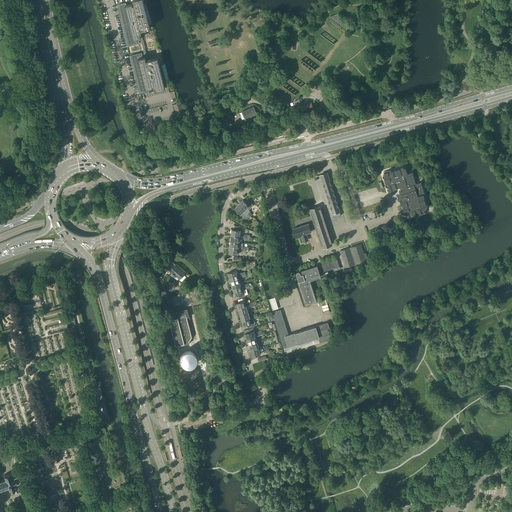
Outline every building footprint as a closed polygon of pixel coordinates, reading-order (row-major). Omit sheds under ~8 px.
[(130,0),(132,3),(128,4),(128,3),(118,5),(120,11),(121,14),(120,14),(129,47),(138,45),(141,44),(144,53),(140,54),(131,56),(137,83),(138,83),(136,83),(137,86),(139,86),(138,86),(140,91),(141,94),(148,92),(151,92),(151,90),(153,89),(162,87),(163,91),(171,89),(164,58),(158,60),(157,57),(148,60),(142,39),(147,38),(146,34),(155,30),(159,28),(151,0),(143,0),(142,1),(138,0),(133,1),(132,0),(130,0)] [(332,17),(347,28),(350,24),(335,13),(332,17)] [(361,14),(364,34),(365,34),(365,29),(364,27),(369,26),(369,25),(370,25),(369,19),(368,19),(368,18),(363,18),(363,16),(361,14)] [(260,64),(258,70),(275,76),(277,70),(260,64)] [(327,110),(328,115),(330,119),(330,118),(330,114),(341,111),(332,85),(322,89),(321,87),(320,85),(319,85),(321,91),(327,110)] [(297,107),(299,112),(313,108),(311,103),(303,105),(297,107)] [(177,114),(176,114),(177,118),(178,118),(183,116),(186,115),(184,111),(183,112),(181,104),(174,107),(176,113),(177,113),(177,114)] [(242,112),(245,119),(256,113),(253,107),(242,112)] [(221,130),(219,131),(220,133),(222,132),(222,133),(223,133),(223,132),(235,127),(239,125),(238,122),(233,123),(234,124),(231,125),(230,121),(219,126),(221,130)] [(343,159),(354,195),(355,194),(353,188),(364,184),(356,160),(345,163),(343,159)] [(399,191),(402,201),(400,202),(401,205),(402,205),(404,212),(405,212),(407,217),(409,218),(411,218),(411,217),(421,214),(425,213),(424,210),(425,209),(427,206),(426,204),(424,198),(423,195),(425,194),(424,192),(423,191),(423,189),(422,189),(422,187),(422,185),(421,185),(421,184),(421,182),(416,184),(415,182),(415,180),(414,179),(414,177),(413,175),(412,174),(413,174),(412,172),(407,173),(405,168),(403,167),(401,168),(391,171),(391,170),(387,171),(387,172),(384,173),(382,176),(383,178),(386,184),(387,184),(388,187),(388,189),(391,191),(393,190),(393,189),(399,187),(400,190),(399,191)] [(328,199),(333,215),(334,218),(341,215),(330,182),(331,181),(330,179),(329,179),(327,173),(320,175),(328,199)] [(109,182),(106,185),(106,186),(109,183),(110,182),(108,181),(106,179),(103,177),(102,177),(101,176),(100,176),(101,177),(89,178),(89,179),(101,177),(102,178),(105,179),(108,181),(109,182)] [(62,199),(59,198),(60,194),(61,192),(62,190),(62,189),(73,185),(73,184),(63,188),(61,188),(60,190),(59,192),(58,195),(58,197),(57,198),(58,198),(62,199)] [(25,208),(25,209),(28,208),(28,207),(30,207),(33,203),(37,198),(36,198),(28,200),(35,198),(31,204),(28,207),(25,208)] [(253,205),(247,199),(245,202),(243,200),(239,204),(250,216),(252,214),(249,212),(250,211),(249,210),(253,205)] [(144,208),(147,204),(146,205),(145,206),(143,208),(141,211),(139,214),(140,214),(142,211),(144,208)] [(246,215),(249,218),(250,216),(239,204),(234,209),(240,214),(242,212),(246,215)] [(308,224),(293,229),(296,238),(301,237),(303,242),(308,240),(306,233),(311,232),(310,228),(315,226),(316,228),(315,228),(316,229),(316,231),(316,232),(317,231),(317,234),(318,237),(319,239),(319,240),(320,242),(321,245),(322,248),(332,245),(332,244),(331,242),(330,239),(329,237),(329,236),(328,234),(328,233),(327,231),(328,231),(327,231),(327,228),(326,228),(326,226),(326,225),(325,223),(325,222),(324,220),(323,217),(322,215),(322,214),(321,212),(321,211),(320,209),(320,206),(319,206),(310,209),(309,209),(309,210),(310,209),(310,212),(311,215),(312,217),(312,218),(313,220),(313,221),(313,220),(314,223),(309,225),(308,224)] [(60,219),(59,216),(58,214),(58,211),(57,211),(58,217),(60,220),(62,224),(64,226),(67,229),(70,231),(72,233),(75,234),(78,236),(81,236),(85,237),(88,237),(90,237),(93,237),(94,236),(97,236),(101,234),(103,233),(106,232),(107,230),(110,228),(113,225),(114,223),(116,221),(117,219),(117,217),(118,215),(118,214),(117,214),(114,213),(113,213),(117,215),(116,218),(115,221),(113,223),(112,224),(112,225),(109,228),(108,229),(106,231),(104,232),(102,233),(101,234),(100,234),(99,234),(95,235),(94,236),(90,236),(86,236),(83,236),(80,235),(76,234),(73,232),(70,231),(68,229),(65,226),(64,225),(63,224),(61,221),(60,219)] [(0,233),(8,230),(23,224),(26,223),(31,221),(37,220),(41,219),(44,219),(44,218),(39,219),(35,220),(26,222),(25,223),(23,223),(8,229),(0,232),(0,233)] [(60,218),(60,219),(63,219),(66,220),(71,221),(76,222),(80,223),(84,225),(88,227),(94,230),(98,233),(100,234),(98,232),(94,230),(90,227),(85,225),(80,223),(76,221),(71,220),(66,219),(63,219),(60,218)] [(0,244),(19,236),(23,235),(30,233),(38,232),(39,231),(41,230),(43,228),(41,229),(40,230),(39,230),(38,231),(33,232),(27,233),(20,235),(8,240),(0,243),(0,244)] [(230,241),(230,248),(238,248),(242,249),(248,250),(248,247),(243,247),(243,246),(241,246),(241,243),(238,242),(230,241)] [(119,275),(119,276),(119,273),(118,270),(118,266),(119,263),(119,260),(120,257),(120,255),(120,254),(121,253),(122,251),(123,249),(124,246),(126,244),(126,243),(123,248),(122,250),(120,253),(119,255),(119,257),(118,260),(118,262),(118,264),(118,266),(118,269),(118,272),(118,274),(119,275)] [(340,251),(345,267),(354,264),(354,265),(357,264),(366,261),(365,258),(367,258),(366,253),(364,253),(361,244),(352,247),(352,248),(349,249),(349,248),(340,251)] [(138,309),(153,365),(154,365),(144,328),(136,299),(131,277),(129,271),(127,267),(124,260),(120,254),(120,255),(121,257),(124,261),(126,266),(127,268),(129,272),(132,286),(138,309)] [(333,268),(339,266),(337,259),(328,262),(321,264),(323,272),(333,268)] [(180,279),(182,281),(186,277),(183,275),(185,273),(175,265),(170,271),(180,279)] [(302,272),(300,272),(299,272),(298,272),(297,272),(297,273),(297,274),(299,281),(297,281),(305,305),(316,301),(310,281),(321,277),(317,266),(301,271),(302,272)] [(228,273),(230,279),(237,277),(242,275),(241,273),(241,272),(236,274),(235,270),(228,273)] [(150,394),(151,394),(139,346),(129,310),(124,288),(120,278),(119,276),(119,275),(119,277),(124,291),(150,394)] [(230,279),(231,285),(239,282),(237,277),(230,279)] [(231,285),(233,290),(241,288),(239,282),(231,285)] [(241,288),(233,290),(235,296),(243,294),(241,288)] [(270,298),(272,310),(278,308),(276,297),(270,298)] [(236,303),(238,309),(246,307),(244,301),(236,303)] [(238,309),(240,315),(248,312),(246,307),(238,309)] [(169,320),(175,346),(182,344),(182,345),(189,343),(189,342),(192,337),(187,318),(189,317),(187,309),(170,313),(171,319),(169,320)] [(280,310),(272,312),(283,348),(318,337),(320,342),(332,338),(327,323),(288,335),(280,310)] [(240,315),(242,321),(249,318),(248,312),(240,315)] [(249,318),(242,321),(244,327),(247,325),(248,327),(254,326),(254,324),(255,323),(255,322),(254,321),(253,320),(252,317),(249,318)] [(245,333),(247,339),(254,337),(252,331),(249,332),(245,333)] [(247,339),(248,345),(259,342),(258,336),(254,337),(247,339)] [(259,342),(248,345),(250,351),(258,349),(261,347),(259,342)] [(258,349),(250,351),(252,357),(260,354),(258,349)] [(96,407),(97,407),(97,408),(98,412),(98,414),(99,415),(98,415),(99,417),(101,416),(104,422),(108,420),(109,420),(104,402),(99,403),(97,404),(96,404),(96,407)] [(0,489),(1,489),(2,490),(2,489),(5,488),(5,489),(6,489),(6,488),(9,486),(10,490),(10,491),(11,490),(13,489),(13,491),(16,490),(15,490),(15,488),(17,488),(18,488),(18,487),(17,487),(17,486),(18,485),(18,484),(17,484),(16,484),(15,483),(19,482),(20,483),(20,482),(20,481),(21,479),(22,479),(21,479),(22,478),(22,476),(21,476),(20,477),(20,476),(20,475),(19,476),(17,475),(17,474),(16,471),(16,470),(15,470),(15,471),(12,472),(11,472),(11,473),(5,475),(4,474),(4,475),(5,475),(6,479),(3,480),(2,479),(2,480),(0,480),(0,489)]
